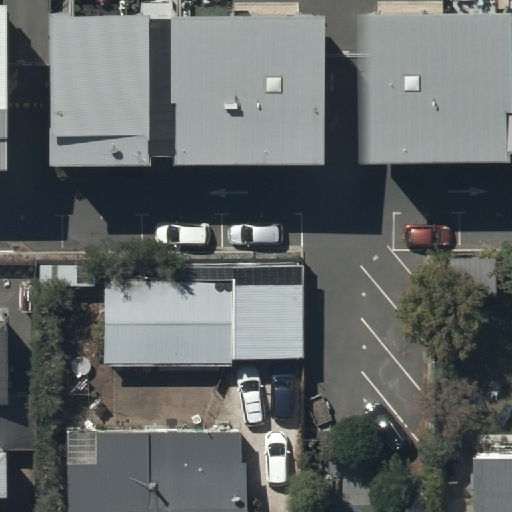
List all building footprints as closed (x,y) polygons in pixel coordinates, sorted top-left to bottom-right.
[(511,0),(362,0),(363,151),(510,150),(510,139),(511,139),(511,0)] [(314,4),(42,6),(43,155),(315,153),(314,4)] [(104,262),(105,358),(301,355),(300,260),(104,262)] [(247,511),(247,428),(65,429),(64,511),(247,511)] [(511,511),(511,449),(476,450),(477,511),(511,511)]
